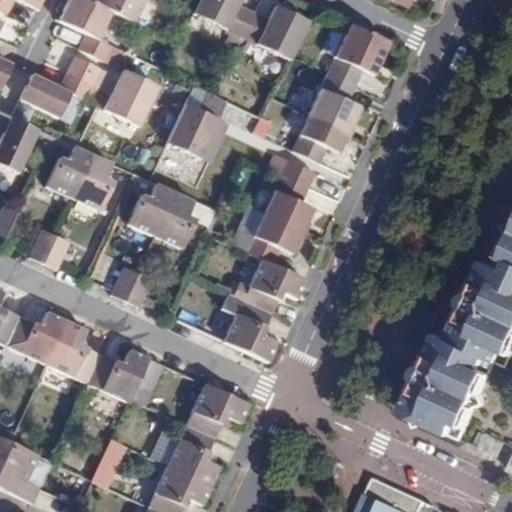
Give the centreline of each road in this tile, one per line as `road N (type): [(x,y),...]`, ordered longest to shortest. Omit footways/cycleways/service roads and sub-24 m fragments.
road 1 (residential): [(444,51),(286,401)]
road 2 (residential): [(0,269),(286,401)]
road 3 (residential): [(286,401),(511,506)]
road 4 (residential): [(286,401),(237,511)]
